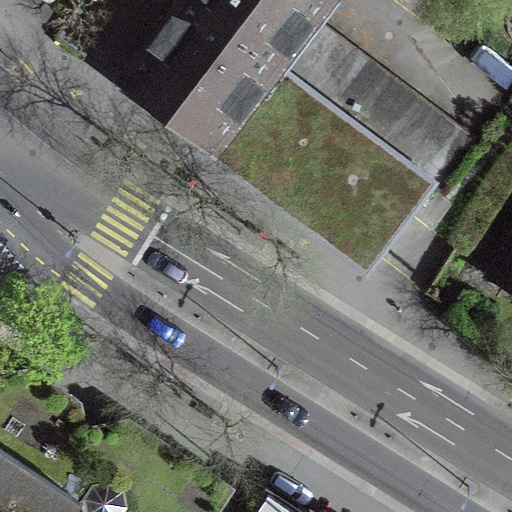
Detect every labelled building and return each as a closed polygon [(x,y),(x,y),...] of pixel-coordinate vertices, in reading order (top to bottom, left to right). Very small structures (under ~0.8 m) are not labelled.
[(179,0),(123,76),(214,143),(229,122),(309,14),(319,0),(179,0)] [(477,138),(309,14),(229,122),(255,142),(245,156),(378,254),(432,181),(440,187),(477,138)] [(511,228),(484,274),(511,290),(511,228)] [(25,392),(26,382),(0,387),(0,511),(58,511),(72,493),(69,472),(78,457),(68,408),(59,414),(25,392)] [(216,511),(226,497),(127,431),(110,435),(100,450),(103,466),(128,484),(132,503),(127,511),(216,511)] [(305,511),(266,486),(248,511),(305,511)]
